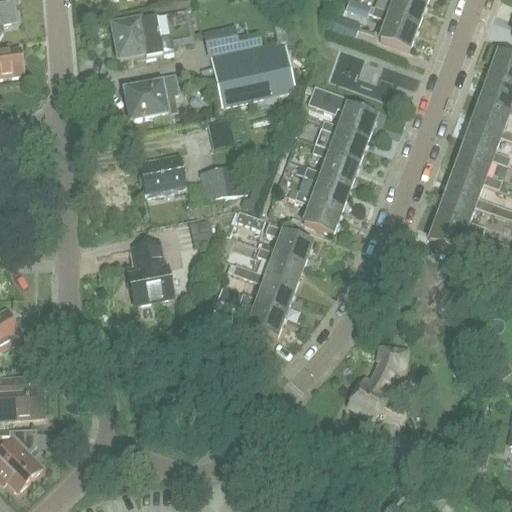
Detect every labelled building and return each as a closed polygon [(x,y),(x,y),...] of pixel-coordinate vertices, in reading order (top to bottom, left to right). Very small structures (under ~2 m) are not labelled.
[(11,0),(0,0),(0,39),(3,35),(1,28),(16,26),(11,0)] [(410,0),(392,0),(396,1),(391,15),(389,19),(419,30),(427,6),(410,0)] [(419,30),(389,19),(391,15),(376,9),(372,19),(388,24),(381,43),(410,53),(419,30)] [(164,61),(164,60),(174,57),(173,51),(196,46),(190,16),(157,22),(113,30),(120,65),(145,60),(146,64),(164,61)] [(354,43),(360,26),(337,17),(331,35),(354,43)] [(236,39),(234,29),(202,35),(208,61),(210,61),(210,62),(263,50),(258,34),(236,39)] [(262,50),(210,62),(221,115),(233,112),(297,98),(286,50),(264,55),(263,50),(262,50)] [(0,83),(24,80),(20,52),(0,55),(0,83)] [(511,88),(511,61),(499,57),(490,80),(511,88)] [(168,119),(179,117),(176,102),(175,99),(178,98),(175,80),(160,83),(161,89),(126,95),(132,125),(168,118),(168,119)] [(511,110),(511,108),(511,88),(490,80),(481,104),(510,115),(508,118),(511,119),(511,110)] [(340,132),(369,143),(378,119),(349,109),(351,104),(314,91),(308,110),(335,119),(337,112),(347,115),(341,130),(340,132)] [(511,136),(503,133),(508,118),(510,115),(481,104),(472,127),(501,138),(499,142),(511,146),(511,136)] [(340,132),(341,130),(325,124),(322,133),(338,139),(333,154),(332,156),(361,167),(369,143),(340,132)] [(494,157),(499,142),(501,138),(472,127),(463,151),(492,162),(491,165),(507,171),(511,172),(511,165),(509,164),(510,163),(494,157)] [(332,156),(333,154),(317,148),(314,157),(329,163),(324,177),(323,180),(352,191),(361,167),(332,156)] [(485,180),(491,165),(492,162),(463,151),(454,174),(484,185),(483,188),(505,197),(508,188),(485,180)] [(147,201),(187,193),(180,160),(140,168),(147,201)] [(261,195),(270,170),(254,164),(253,192),(261,195)] [(233,174),(232,170),(201,176),(203,188),(205,205),(249,197),(244,172),(233,174)] [(323,180),(324,177),(308,172),(305,180),(321,186),(316,200),(314,204),(343,214),(352,191),(323,180)] [(477,203),(483,188),(484,185),(454,174),(446,198),(475,209),(474,212),(490,218),(490,217),(493,209),(477,203)] [(314,204),(316,200),(291,191),(288,200),(313,208),(306,228),(335,238),(343,214),(314,204)] [(468,227),(474,212),(475,209),(446,198),(437,221),(466,232),(465,235),(481,241),(484,233),(468,227)] [(511,216),(493,209),(490,217),(511,225),(511,216)] [(262,235),(265,223),(239,214),(235,225),(262,235)] [(460,249),(465,235),(466,232),(437,221),(428,245),(457,255),(456,258),(472,264),(476,255),(460,249)] [(277,258),(305,269),(313,248),(284,237),(285,235),(269,229),(266,237),(282,243),(277,258)] [(164,272),(159,247),(135,252),(140,277),(129,279),(130,283),(128,286),(129,293),(132,295),(135,309),(174,301),(168,271),(164,272)] [(498,248),(495,257),(506,261),(509,252),(498,248)] [(305,269),(277,258),(261,252),(257,260),(274,266),(268,282),(297,292),(305,269)] [(499,280),(501,273),(490,269),(488,276),(499,280)] [(297,292),(268,282),(237,270),(233,279),(265,290),(259,305),(288,315),(297,292)] [(288,315),(259,305),(222,291),(218,302),(238,309),(239,307),(256,314),(249,332),(278,343),(288,315)] [(14,329),(7,316),(0,320),(0,352),(21,341),(20,338),(22,336),(17,327),(14,329)] [(366,384),(349,413),(373,427),(381,413),(390,418),(398,423),(411,402),(389,389),(395,373),(405,375),(409,357),(380,352),(378,362),(376,365),(380,367),(373,383),(371,387),(366,384)] [(0,424),(43,422),(41,393),(27,394),(26,382),(9,383),(0,383),(0,424)] [(28,457),(25,460),(13,448),(12,434),(0,434),(0,485),(3,489),(7,486),(18,496),(43,472),(28,457)] [(420,455),(418,478),(456,479),(457,457),(420,455)]
